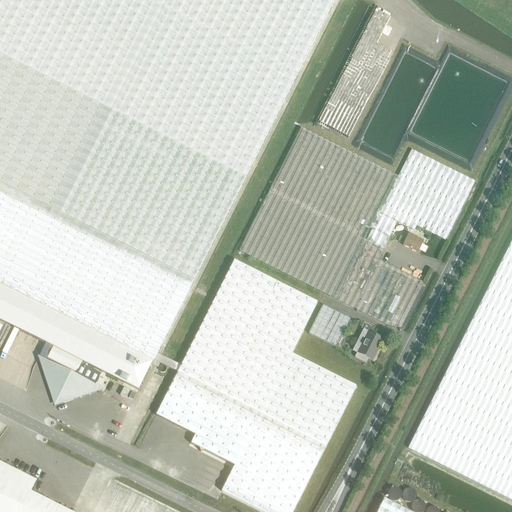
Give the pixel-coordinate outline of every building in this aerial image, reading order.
[(0,0),(0,285),(152,362),(153,360),(156,354),(175,318),(193,280),(208,252),(253,162),(296,75),(334,0),(0,0)] [(374,2),(321,128),(353,141),(402,21),(394,18),(397,12),(374,2)] [(377,260),(382,250),(365,242),(371,230),(388,239),(396,224),(411,231),(414,226),(442,240),(471,182),(408,150),(395,177),(357,158),(300,129),(239,252),(294,280),(333,300),(383,326),(400,329),(415,300),(424,283),(377,260)] [(389,239),(388,239),(371,230),(365,242),(382,250),(383,250),(385,246),(389,239)] [(417,254),(422,243),(408,236),(407,238),(401,235),(397,242),(403,245),(402,247),(417,254)] [(511,242),(493,280),(446,375),(408,450),(511,501),(511,242)] [(156,354),(153,360),(169,369),(177,373),(155,416),(194,436),(190,445),(234,467),(221,492),(260,511),(292,511),(356,387),(292,355),(291,355),(316,304),(233,262),(180,367),(177,365),(175,364),(173,363),(156,354)] [(137,390),(152,362),(0,285),(0,321),(11,327),(52,347),(46,359),(55,364),(54,366),(45,361),(42,362),(52,397),(55,397),(58,399),(59,401),(96,388),(95,386),(101,374),(81,363),(81,362),(137,390)] [(350,320),(322,306),(307,335),(336,349),(350,320)] [(379,348),(383,341),(367,333),(356,353),(371,361),(378,348),(379,348)] [(123,389),(120,396),(126,399),(129,392),(123,389)] [(0,511),(69,511),(30,492),(36,481),(0,462),(0,511)] [(404,495),(404,491),(402,489),(400,487),(398,487),(396,486),(393,487),(391,487),(389,489),(387,491),(387,495),(387,498),(389,501),(391,503),(393,504),(395,504),(398,503),(401,502),(404,499),(404,495)] [(428,507),(428,504),(426,501),(423,499),(420,498),(416,499),(413,501),(411,503),(411,507),(411,510),(412,511),(426,511),(427,511),(428,507)] [(408,511),(383,500),(377,511),(408,511)]
